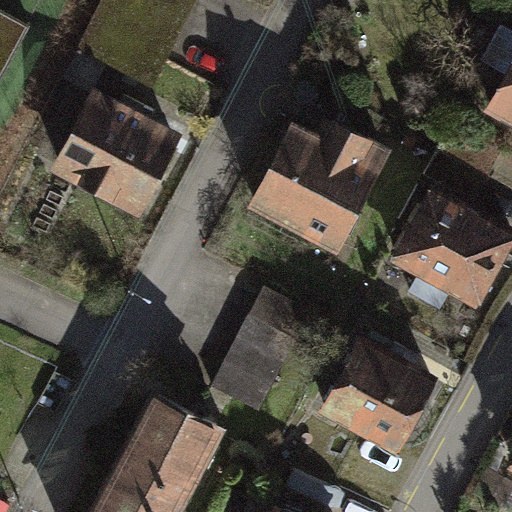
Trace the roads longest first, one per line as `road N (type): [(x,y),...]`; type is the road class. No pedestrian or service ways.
road 1 (residential): [(32,511),(309,0)]
road 2 (residential): [(419,511),(511,339)]
